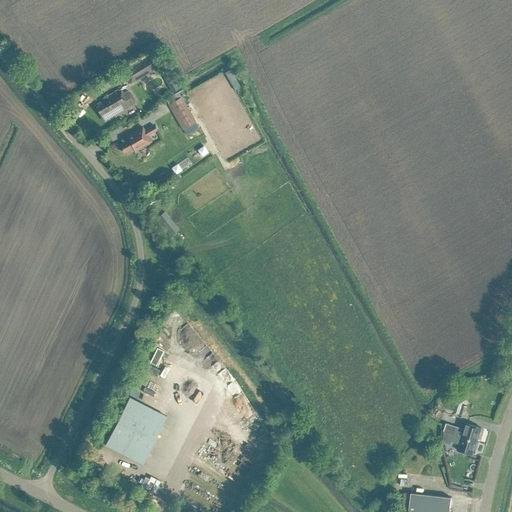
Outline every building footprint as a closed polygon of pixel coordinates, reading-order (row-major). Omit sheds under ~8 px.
[(161,51),(157,45),(147,52),(148,55),(122,70),(130,83),(157,67),(151,57),(161,51)] [(190,125),(196,122),(181,96),(187,93),(184,87),(165,98),(168,104),(182,129),(190,125)] [(123,93),(120,88),(119,89),(118,88),(103,98),(104,99),(97,103),(98,106),(96,107),(103,119),(112,114),(113,115),(129,106),(132,104),(134,102),(134,99),(130,92),(127,91),(125,92),(123,93)] [(190,125),(182,129),(185,135),(199,127),(196,122),(190,125)] [(151,141),(147,135),(156,130),(153,125),(144,130),(142,126),(126,136),(128,139),(119,145),(123,152),(125,151),(127,153),(134,149),(135,151),(151,141)] [(201,155),(208,151),(204,145),(197,149),(201,155)] [(181,169),(190,162),(187,157),(177,164),(181,169)] [(181,169),(177,164),(177,163),(171,167),(175,174),(181,169)] [(138,387),(132,399),(138,401),(144,390),(138,387)] [(141,463),(165,415),(138,401),(132,399),(129,397),(105,444),(141,463)] [(453,433),(477,441),(481,427),(466,422),(464,428),(456,425),(453,433)] [(472,454),(477,441),(453,433),(451,441),(459,443),(457,449),(472,454)] [(449,511),(451,497),(411,492),(408,511),(449,511)]
